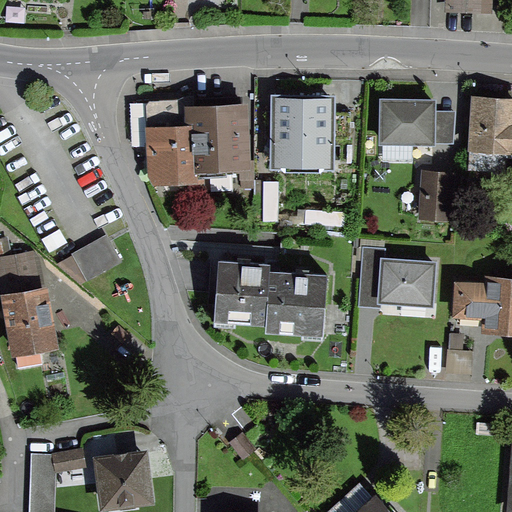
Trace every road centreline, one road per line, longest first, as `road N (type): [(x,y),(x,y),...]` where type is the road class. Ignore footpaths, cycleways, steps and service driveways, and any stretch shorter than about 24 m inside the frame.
road 1 (residential): [(81,62),(277,49),(511,59)]
road 2 (residential): [(81,62),(176,335),(203,369)]
road 3 (residential): [(203,369),(259,388),(511,405)]
road 4 (residential): [(185,511),(189,412),(203,369)]
